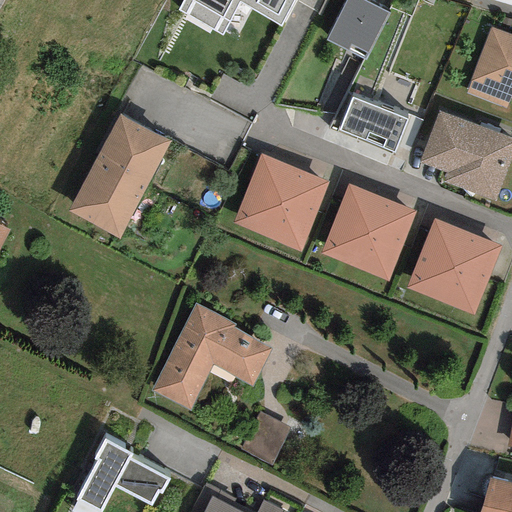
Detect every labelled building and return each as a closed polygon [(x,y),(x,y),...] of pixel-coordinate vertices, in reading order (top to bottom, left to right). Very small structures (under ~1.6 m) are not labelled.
[(222,34),(238,3),(281,26),(294,0),(182,0),(177,10),(222,34)] [(362,0),(345,0),(326,40),(365,60),(389,13),(362,0)] [(511,36),(491,28),(466,93),(506,109),(511,97),(511,36)] [(407,120),(351,98),(338,130),(393,152),(407,120)] [(511,152),(511,139),(437,112),(419,163),(446,173),(443,182),(494,201),(511,152)] [(119,114),(67,211),(118,238),(170,141),(119,114)] [(260,154),(232,224),(300,252),(329,182),(260,154)] [(348,184),(319,254),(388,281),(416,212),(348,184)] [(434,219),(405,288),(474,316),(502,247),(434,219)] [(0,247),(9,230),(0,225),(0,247)] [(195,304),(150,391),(189,411),(212,365),(252,386),(272,348),(233,328),(235,324),(195,304)] [(259,410),(246,449),(276,459),(290,421),(259,410)] [(76,500),(98,511),(99,511),(113,487),(150,507),(158,493),(161,495),(169,480),(129,458),(131,455),(104,440),(93,460),(96,462),(76,500)] [(511,511),(511,484),(489,478),(479,511),(511,511)] [(284,511),(262,501),(256,511),(252,511),(232,502),(234,499),(205,484),(190,511),(284,511)]
